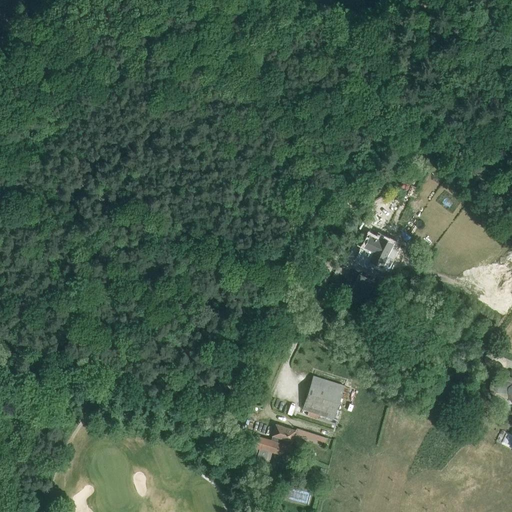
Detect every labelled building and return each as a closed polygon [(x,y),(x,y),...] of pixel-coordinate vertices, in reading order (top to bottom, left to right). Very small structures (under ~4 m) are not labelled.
[(335,203),(332,207),(346,214),(352,203),(338,197),(336,200),(335,203)] [(392,242),(381,237),(379,240),(370,236),(365,245),(375,250),(370,258),(381,264),(392,242)] [(301,264),(298,272),(311,279),(315,271),(301,264)] [(489,351),(486,357),(498,363),(501,356),(489,351)] [(313,375),(302,409),(309,411),(307,415),(319,418),(320,415),(332,419),(343,385),(323,379),(313,375)] [(491,385),(491,386),(491,387),(491,388),(491,389),(491,390),(492,390),(492,391),(492,392),(493,392),(493,393),(494,393),(495,393),(496,394),(497,394),(498,394),(499,394),(500,394),(504,393),(505,393),(506,393),(507,393),(508,393),(509,393),(510,393),(510,394),(511,394),(511,395),(511,394),(511,378),(510,378),(509,377),(508,377),(507,377),(505,377),(504,377),(502,378),(501,378),(500,378),(499,378),(498,379),(497,379),(496,380),(495,381),(494,381),(493,382),(492,383),(491,384),(491,385)] [(292,441),(295,433),(325,443),(327,438),(296,428),(296,430),(276,424),(275,424),(273,423),(270,434),(274,435),(272,441),(253,435),(250,445),(261,448),(257,462),(263,464),(267,450),(289,456),(292,446),(289,445),(291,440),(292,441)] [(268,469),(264,482),(268,484),(272,470),(268,469)]
